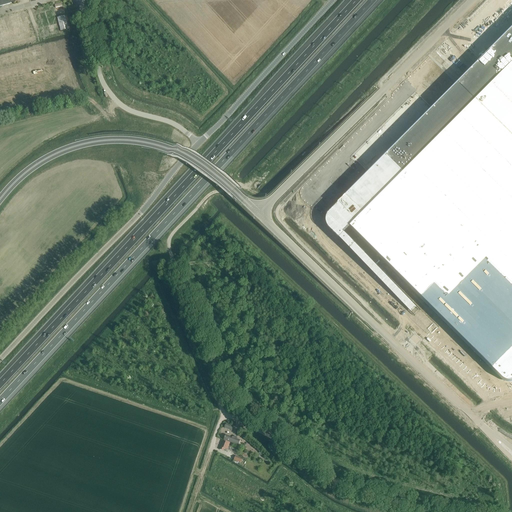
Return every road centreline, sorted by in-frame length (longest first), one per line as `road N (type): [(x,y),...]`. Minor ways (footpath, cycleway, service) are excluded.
road 1 (motorway): [(0,401),(372,0)]
road 2 (motorway): [(355,0),(0,383)]
road 3 (unclassified): [(0,358),(332,0)]
road 4 (unclassified): [(492,434),(258,215)]
road 5 (unclassified): [(258,215),(473,0)]
road 6 (unclassified): [(0,198),(35,164),(90,142),(175,151)]
road 7 (unclassified): [(211,356),(167,242),(203,200)]
road 8 (unclassified): [(423,511),(359,495),(275,437)]
